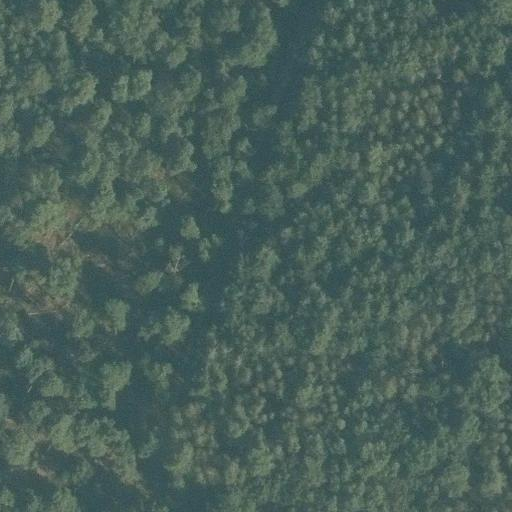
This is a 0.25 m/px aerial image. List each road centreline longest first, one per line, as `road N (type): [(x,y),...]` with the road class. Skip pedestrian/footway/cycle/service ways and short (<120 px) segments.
road 1 (track): [(319,0),(137,511)]
road 2 (track): [(206,509),(0,484)]
